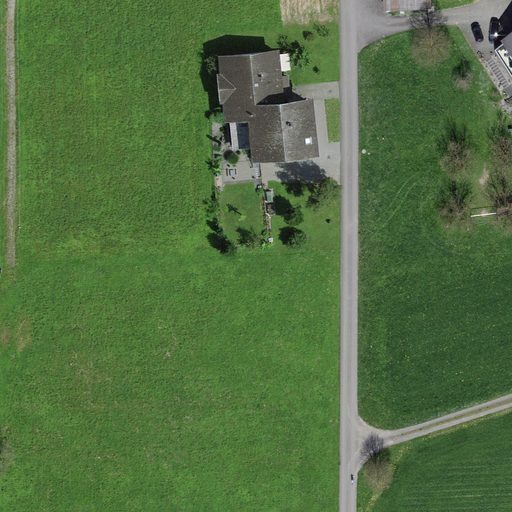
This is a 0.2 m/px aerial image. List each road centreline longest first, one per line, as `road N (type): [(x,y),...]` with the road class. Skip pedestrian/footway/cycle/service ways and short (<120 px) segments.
road 1 (track): [(11,0),(12,262),(0,279)]
road 2 (track): [(344,452),(511,399)]
